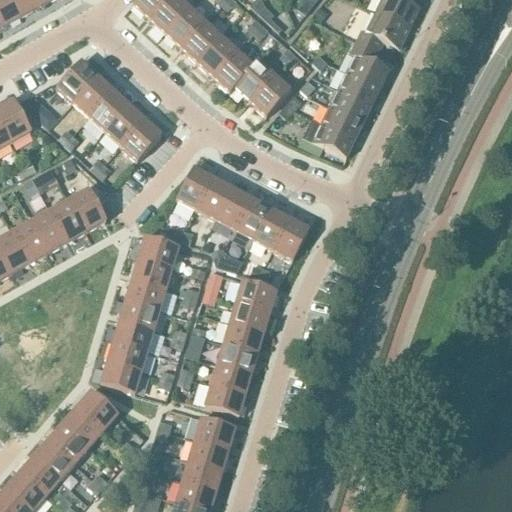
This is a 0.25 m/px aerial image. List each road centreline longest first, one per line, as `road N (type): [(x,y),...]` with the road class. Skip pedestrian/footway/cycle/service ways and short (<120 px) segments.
road 1 (residential): [(233,511),(297,308),(346,202)]
road 2 (residential): [(346,202),(206,130),(89,26)]
road 3 (secondary): [(315,511),(408,230)]
road 4 (secondary): [(408,230),(511,26)]
road 5 (residential): [(346,202),(439,0)]
